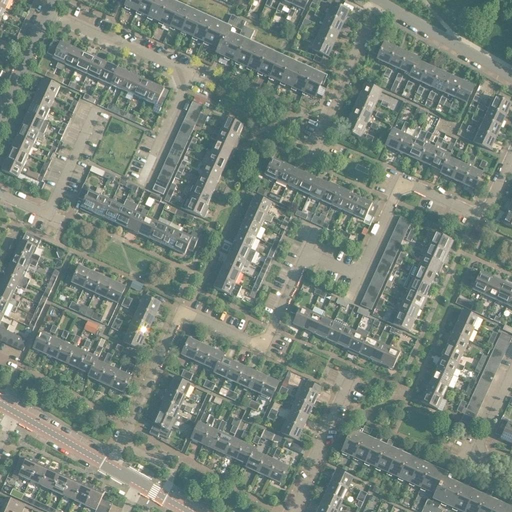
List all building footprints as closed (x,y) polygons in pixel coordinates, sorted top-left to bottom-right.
[(0,0),(0,8),(5,11),(9,0),(8,0),(0,0)] [(229,34),(231,30),(165,0),(128,0),(126,6),(217,48),(215,52),(315,98),(324,78),(229,34)] [(308,0),(294,0),(293,5),(304,10),(308,0)] [(280,13),(283,7),(279,4),(276,11),(274,15),(278,16),(280,13)] [(333,4),(328,16),(344,23),(349,12),(333,4)] [(290,9),(287,16),(285,19),(290,21),(292,18),(295,12),(290,9)] [(241,31),(243,26),(245,22),(231,15),(227,24),(241,31)] [(339,34),(344,23),(328,16),(323,27),(339,34)] [(302,23),(312,28),(314,24),(304,19),(302,23)] [(254,31),(243,26),(241,31),(239,35),(250,40),(254,31)] [(323,27),(318,38),(334,46),(339,34),(323,27)] [(312,50),(328,57),(334,46),(318,38),(312,50)] [(72,49),(53,40),(45,57),(58,62),(55,68),(57,69),(56,70),(61,73),(72,49)] [(376,59),(388,64),(395,49),(384,44),(380,51),(374,48),(372,53),(378,56),(376,59)] [(72,49),(64,65),(76,70),(83,54),(72,49)] [(407,54),(395,49),(388,64),(399,69),(407,54)] [(83,54),(76,70),(87,76),(95,59),(83,54)] [(409,78),(416,62),(418,59),(407,54),(399,69),(410,74),(409,77),(409,78)] [(315,56),(313,61),(328,68),(330,63),(315,56)] [(99,81),(106,64),(95,59),(87,76),(99,81)] [(409,78),(420,83),(428,67),(416,62),(409,78)] [(106,64),(99,81),(110,86),(118,69),(106,64)] [(420,83),(432,88),(439,72),(428,67),(420,83)] [(118,69),(110,86),(122,91),(129,75),(118,69)] [(57,82),(59,78),(46,72),(44,77),(57,82)] [(432,88),(443,93),(450,77),(439,72),(432,88)] [(129,75),(122,91),(133,96),(141,80),(129,75)] [(443,93),(454,98),(461,83),(450,77),(443,93)] [(60,87),(43,80),(38,92),(55,99),(60,87)] [(141,80),(133,96),(145,102),(152,85),(141,80)] [(79,92),(81,88),(69,82),(67,87),(79,92)] [(454,98),(466,103),(473,88),(461,83),(454,98)] [(157,114),(167,92),(152,85),(145,102),(154,106),(151,111),(157,114)] [(365,85),(360,97),(375,104),(380,92),(365,85)] [(55,99),(38,92),(33,103),(49,111),(55,99)] [(370,115),(375,104),(360,97),(354,108),(370,115)] [(398,111),(402,99),(394,97),(390,109),(398,111)] [(488,109),(504,116),(510,104),(494,97),(488,109)] [(28,115),(44,122),(49,111),(33,103),(28,115)] [(192,103),(189,108),(200,113),(203,107),(192,103)] [(198,118),(200,113),(189,108),(187,113),(198,118)] [(354,108),(349,119),(365,126),(370,115),(354,108)] [(499,127),(504,116),(488,109),(483,120),(499,127)] [(196,122),(198,118),(187,113),(185,117),(196,122)] [(227,118),(221,130),(240,139),(240,138),(238,137),(243,126),(236,123),(239,117),(231,114),(230,113),(227,119),(227,118)] [(135,123),(139,114),(138,114),(136,118),(131,116),(129,120),(135,123)] [(144,116),(139,114),(135,123),(140,125),(142,121),(144,116)] [(48,124),(44,122),(28,115),(22,126),(39,134),(39,133),(43,135),(48,124)] [(193,128),(196,122),(185,117),(182,123),(193,128)] [(344,130),(360,137),(365,126),(349,119),(344,130)] [(494,138),(499,127),(483,120),(478,131),(494,138)] [(191,133),(193,128),(182,123),(180,129),(191,133)] [(392,130),(385,146),(397,151),(404,136),(409,125),(404,123),(399,134),(392,130)] [(34,145),(36,139),(41,141),(44,135),(43,135),(39,133),(39,134),(22,126),(17,137),(34,145)] [(404,136),(397,151),(408,156),(415,141),(420,130),(415,128),(410,139),(404,136)] [(180,129),(178,134),(189,138),(191,133),(180,129)] [(210,139),(216,142),(235,150),(240,139),(221,130),(219,136),(212,134),(210,139)] [(489,150),(494,138),(478,131),(473,142),(489,150)] [(415,141),(408,156),(419,161),(426,146),(431,135),(427,133),(422,144),(415,141)] [(186,144),(189,138),(178,134),(175,139),(186,144)] [(39,147),(34,145),(17,137),(12,149),(28,156),(32,148),(37,151),(39,147)] [(438,151),(443,140),(438,138),(433,149),(426,146),(419,161),(430,166),(438,151)] [(184,149),(186,144),(175,139),(173,144),(184,149)] [(216,142),(211,153),(227,161),(227,160),(230,161),(235,150),(216,142)] [(182,154),(184,149),(173,144),(171,149),(182,154)] [(12,149),(7,160),(23,168),(28,156),(12,149)] [(179,159),(182,154),(171,149),(168,154),(179,159)] [(438,151),(430,166),(441,171),(439,174),(440,174),(448,159),(449,156),(438,151)] [(44,164),(49,166),(54,154),(49,152),(44,164)] [(222,172),(227,161),(211,153),(208,159),(204,157),(202,163),(206,164),(206,165),(222,172)] [(177,164),(179,159),(168,154),(166,159),(177,164)] [(459,164),(452,179),(463,184),(470,169),(475,158),(470,156),(465,167),(459,164)] [(166,159),(164,164),(175,169),(177,164),(166,159)] [(264,175),(275,180),(282,164),(271,159),(264,175)] [(448,159),(440,174),(452,179),(459,164),(448,159)] [(23,168),(7,160),(1,172),(18,180),(21,172),(26,174),(28,170),(23,168)] [(39,175),(43,177),(49,166),(44,164),(39,175)] [(172,174),(175,169),(164,164),(161,170),(172,174)] [(293,169),(282,164),(275,180),(286,185),(293,169)] [(217,184),(222,172),(206,165),(200,176),(217,184)] [(184,169),(179,167),(174,178),(179,180),(184,169)] [(304,174),(293,169),(286,185),(297,190),(304,174)] [(470,169),(463,184),(475,190),(482,174),(470,169)] [(170,179),(172,174),(161,170),(159,175),(170,179)] [(304,174),(297,190),(308,195),(315,179),(304,174)] [(159,175),(157,180),(168,185),(170,179),(159,175)] [(217,184),(200,176),(195,188),(212,195),(217,184)] [(326,184),(315,179),(308,195),(319,200),(326,184)] [(165,190),(168,185),(157,180),(154,185),(165,190)] [(330,186),(326,184),(319,200),(330,205),(338,188),(339,187),(331,184),(330,186)] [(93,214),(100,197),(103,191),(98,188),(95,195),(89,192),(90,191),(88,188),(84,185),(78,199),(84,202),(81,209),(93,214)] [(163,196),(165,190),(154,185),(152,191),(163,196)] [(212,195),(195,188),(192,186),(190,191),(188,191),(185,197),(206,207),(212,195)] [(340,189),(338,188),(330,205),(341,210),(349,193),(350,192),(342,189),(341,191),(339,190),(340,189)] [(256,193),(267,198),(269,194),(258,189),(256,193)] [(351,194),(349,193),(341,210),(352,215),(360,199),(350,195),(351,194)] [(254,196),(249,208),(265,215),(271,204),(254,196)] [(112,202),(100,197),(93,214),(104,219),(112,202)] [(180,209),(184,211),(201,219),(206,207),(185,197),(180,209)] [(371,204),(360,199),(352,215),(364,221),(371,204)] [(104,219),(116,224),(123,208),(112,202),(104,219)] [(116,224),(127,229),(134,213),(123,208),(116,224)] [(272,218),(265,215),(249,208),(244,219),(260,227),(263,221),(270,223),(272,218)] [(140,215),(134,213),(127,229),(138,235),(146,218),(148,212),(142,209),(140,215)] [(180,218),(186,220),(188,216),(176,210),(174,217),(180,218)] [(511,214),(507,212),(507,213),(506,212),(505,216),(503,216),(501,222),(502,223),(502,224),(511,228),(511,214)] [(313,216),(310,223),(320,227),(325,217),(320,215),(319,218),(313,216)] [(397,223),(408,228),(410,222),(400,217),(397,223)] [(157,223),(146,218),(138,235),(150,240),(157,223)] [(260,227),(244,219),(238,231),(255,238),(260,227)] [(157,223),(150,240),(161,245),(169,228),(157,223)] [(395,228),(406,233),(408,228),(397,223),(395,228)] [(161,245),(172,250),(180,234),(169,228),(161,245)] [(392,233),(403,238),(406,233),(395,228),(392,233)] [(238,231),(233,242),(250,250),(255,238),(238,231)] [(180,234),(172,250),(184,255),(187,249),(192,252),(200,235),(193,232),(190,238),(180,234)] [(450,240),(434,232),(429,244),(447,253),(453,241),(450,240)] [(390,238),(401,243),(403,238),(392,233),(390,238)] [(388,243),(399,248),(401,243),(390,238),(388,243)] [(20,241),(15,253),(38,263),(40,259),(40,258),(33,255),(37,248),(20,241)] [(250,250),(233,242),(228,254),(245,261),(250,250)] [(385,249),(396,253),(399,248),(388,243),(385,249)] [(447,253),(429,244),(423,256),(440,263),(442,264),(447,253)] [(396,253),(385,249),(383,254),(394,259),(396,253)] [(10,264),(24,271),(26,272),(29,266),(35,268),(38,263),(15,253),(10,264)] [(245,261),(228,254),(223,265),(239,273),(242,266),(247,269),(249,263),(245,261)] [(394,259),(383,254),(381,259),(392,264),(394,259)] [(418,267),(435,275),(440,263),(423,256),(418,267)] [(381,259),(380,262),(378,264),(389,269),(392,264),(381,259)] [(58,273),(62,265),(57,262),(53,270),(54,270),(54,271),(58,273)] [(21,277),(24,271),(10,264),(4,275),(28,286),(30,281),(21,277)] [(389,269),(378,264),(376,269),(387,274),(389,269)] [(223,265),(218,277),(234,284),(239,273),(223,265)] [(435,275),(418,267),(413,265),(408,276),(429,286),(435,275)] [(71,284),(83,289),(90,273),(79,268),(71,284)] [(266,271),(261,269),(256,280),(261,282),(266,271)] [(374,274),(385,279),(387,274),(376,269),(374,274)] [(58,273),(54,271),(49,282),(53,284),(58,273)] [(83,289),(94,294),(102,278),(90,273),(83,289)] [(382,285),(385,280),(385,279),(374,274),(371,280),(382,285)] [(479,274),(472,290),(483,295),(491,279),(479,274)] [(25,291),(28,286),(4,275),(0,284),(0,287),(14,293),(17,287),(25,291)] [(403,288),(408,290),(424,298),(429,286),(408,276),(403,288)] [(218,277),(212,288),(229,296),(236,299),(241,287),(234,284),(218,277)] [(491,279),(483,295),(495,301),(502,284),(503,282),(492,277),(491,279)] [(94,294),(106,299),(113,283),(102,278),(94,294)] [(261,282),(256,280),(251,292),(256,294),(261,282)] [(369,285),(380,290),(382,285),(371,280),(369,285)] [(142,285),(132,281),(129,287),(139,292),(142,285)] [(53,284),(49,282),(43,293),(48,296),(53,284)] [(113,283),(106,299),(117,305),(125,288),(113,283)] [(495,301),(506,306),(511,293),(511,286),(507,284),(506,286),(502,284),(495,301)] [(367,290),(378,295),(380,290),(369,285),(367,290)] [(0,287),(0,300),(9,305),(17,309),(20,304),(11,299),(14,293),(0,287)] [(364,295),(375,300),(378,295),(367,290),(364,295)] [(426,298),(424,298),(408,290),(405,296),(402,294),(399,300),(403,302),(419,309),(421,305),(422,306),(426,298)] [(48,296),(43,293),(38,305),(43,307),(48,296)] [(362,300),(373,305),(375,300),(364,295),(362,300)] [(144,297),(139,309),(154,316),(160,304),(144,297)] [(0,300),(0,314),(3,316),(9,305),(0,300)] [(360,306),(370,311),(373,305),(362,300),(360,306)] [(419,309),(403,302),(397,313),(414,321),(419,309)] [(43,307),(38,305),(33,316),(38,318),(43,307)] [(313,307),(310,313),(303,329),(314,334),(321,318),(324,312),(313,307)] [(299,308),(291,324),(303,329),(310,313),(299,308)] [(149,327),(154,316),(139,309),(134,320),(149,327)] [(392,325),(408,332),(414,321),(397,313),(392,311),(387,323),(392,325)] [(462,311),(457,322),(473,330),(479,318),(462,311)] [(0,328),(6,331),(7,331),(9,326),(0,322),(3,316),(0,314),(0,328)] [(38,318),(33,316),(28,327),(33,329),(38,318)] [(325,339),(332,323),(321,318),(314,334),(325,339)] [(134,320),(129,332),(144,339),(149,327),(134,320)] [(468,341),(473,330),(457,322),(452,334),(468,341)] [(332,323),(325,339),(336,344),(343,328),(332,323)] [(343,328),(336,344),(347,349),(354,333),(343,328)] [(354,333),(347,349),(358,354),(365,338),(367,333),(356,328),(354,333)] [(6,331),(0,342),(6,345),(11,334),(7,332),(7,331),(6,331)] [(129,332),(123,343),(139,350),(144,339),(129,332)] [(498,339),(509,344),(511,338),(501,333),(498,339)] [(11,347),(16,336),(11,334),(6,345),(11,347)] [(40,334),(33,350),(45,355),(52,339),(40,334)] [(452,334),(446,345),(463,353),(468,341),(452,334)] [(358,354),(369,359),(376,343),(379,337),(374,335),(371,340),(365,338),(358,354)] [(16,336),(11,347),(16,350),(22,339),(16,336)] [(16,350),(22,352),(23,353),(28,342),(22,339),(16,350)] [(63,344),(52,339),(45,355),(56,360),(63,344)] [(181,355),(192,360),(200,345),(188,339),(181,355)] [(496,344),(506,349),(509,344),(498,339),(496,344)] [(78,370),(86,354),(85,354),(91,343),(86,341),(81,352),(74,349),(67,365),(78,370)] [(369,359),(380,364),(387,348),(376,343),(369,359)] [(63,344),(56,360),(67,365),(74,349),(63,344)] [(493,349),(504,354),(506,349),(496,344),(493,349)] [(192,360),(204,365),(211,350),(200,345),(192,360)] [(463,353),(446,345),(441,357),(458,364),(463,353)] [(89,375),(88,378),(97,360),(102,348),(97,346),(92,357),(86,354),(78,370),(89,375)] [(124,354),(133,357),(135,352),(126,348),(124,354)] [(399,353),(387,348),(380,364),(391,369),(399,353)] [(493,349),(492,352),(491,354),(502,359),(504,354),(493,349)] [(213,373),(214,373),(222,355),(211,350),(204,365),(214,370),(213,373)] [(97,360),(88,378),(100,383),(107,367),(112,356),(107,354),(102,365),(97,363),(98,360),(97,360)] [(502,359),(491,354),(489,359),(499,364),(502,359)] [(214,373),(225,378),(232,362),(222,358),(223,355),(222,355),(214,373)] [(464,367),(458,364),(441,357),(436,368),(452,376),(452,375),(455,369),(460,371),(462,371),(464,367)] [(499,364),(489,359),(486,365),(497,369),(499,364)] [(478,374),(484,362),(479,360),(474,372),(478,374)] [(225,378),(236,383),(243,368),(232,362),(225,378)] [(123,394),(130,378),(129,378),(134,367),(130,364),(127,371),(126,370),(124,375),(118,373),(111,388),(123,394)] [(484,370),(495,375),(497,369),(486,365),(484,370)] [(118,372),(107,367),(100,383),(111,388),(118,372)] [(246,392),(248,388),(247,388),(255,373),(243,368),(236,383),(244,387),(242,390),(246,392)] [(452,375),(452,376),(436,368),(434,372),(433,371),(431,373),(430,377),(430,379),(431,379),(431,380),(447,387),(452,389),(458,378),(452,375)] [(482,375),(492,380),(495,375),(484,370),(482,375)] [(192,375),(187,372),(184,379),(189,381),(192,375)] [(247,388),(248,388),(259,393),(266,378),(255,373),(247,388)] [(482,375),(481,375),(479,380),(490,385),(492,380),(482,375)] [(189,386),(173,378),(168,390),(184,397),(189,386)] [(270,398),(277,383),(266,378),(259,393),(270,398)] [(431,380),(426,391),(442,399),(447,387),(431,380)] [(479,380),(477,385),(488,390),(490,385),(479,380)] [(301,388),(296,399),(311,406),(320,388),(306,381),(303,388),(301,388)] [(209,382),(206,389),(212,391),(215,385),(209,382)] [(473,385),(469,383),(463,395),(468,397),(471,390),(473,385)] [(485,395),(488,390),(477,385),(475,390),(485,395)] [(285,395),(288,396),(290,391),(281,387),(279,392),(285,395)] [(161,401),(163,401),(179,408),(184,397),(168,390),(166,389),(161,401)] [(483,400),(485,395),(475,390),(472,395),(483,400)] [(426,391),(420,403),(436,410),(442,399),(426,391)] [(232,393),(229,399),(234,401),(237,395),(232,393)] [(481,405),(483,400),(472,395),(470,400),(481,405)] [(306,417),(311,406),(296,399),(291,410),(306,417)] [(465,403),(461,401),(458,400),(456,405),(458,406),(463,408),(465,403)] [(478,410),(481,405),(470,400),(467,406),(478,410)] [(179,408),(163,401),(158,413),(173,420),(191,428),(193,423),(176,415),(179,408)] [(476,416),(478,410),(467,406),(465,411),(476,416)] [(291,410),(286,422),(301,429),(306,417),(291,410)] [(474,421),(476,416),(465,411),(463,416),(473,421),(474,421)] [(171,432),(168,431),(173,420),(158,413),(153,425),(149,434),(157,438),(158,435),(167,439),(171,432)] [(275,417),(268,414),(266,419),(273,422),(275,417)] [(198,424),(190,440),(202,445),(209,429),(215,418),(210,416),(205,427),(198,424)] [(473,421),(463,416),(460,421),(462,422),(471,426),(473,421)] [(494,434),(495,435),(500,437),(507,422),(508,421),(501,418),(494,434)] [(209,429),(202,445),(213,450),(220,434),(221,434),(226,423),(221,421),(216,432),(209,429)] [(286,422),(280,433),(296,440),(301,429),(286,422)] [(500,439),(511,444),(511,442),(511,424),(507,422),(500,437),(500,439)] [(371,430),(363,426),(361,431),(368,434),(371,430)] [(268,433),(263,430),(260,439),(265,441),(265,440),(268,433)] [(511,511),(511,510),(479,496),(444,479),(446,475),(350,431),(341,452),(434,494),(431,502),(426,500),(420,511),(440,511),(442,511),(437,509),(440,502),(462,511),(511,511)] [(220,434),(213,450),(224,455),(232,439),(221,434),(220,434)] [(232,439),(224,455),(236,460),(243,444),(232,439)] [(246,468),(253,452),(254,449),(243,444),(236,460),(246,465),(245,467),(246,468)] [(246,468),(257,473),(264,457),(264,458),(269,447),(265,444),(260,455),(253,452),(246,468)] [(297,446),(294,452),(300,454),(302,448),(297,446)] [(268,478),(275,462),(276,463),(281,452),(276,449),(271,461),(264,458),(264,457),(257,473),(268,478)] [(428,462),(436,465),(438,460),(430,457),(428,462)] [(16,481),(18,476),(30,481),(37,465),(38,462),(33,460),(32,462),(26,459),(25,462),(20,459),(11,478),(16,481)] [(287,468),(276,463),(275,462),(268,478),(280,483),(287,468)] [(41,486),(48,470),(49,467),(44,465),(43,467),(37,465),(30,481),(41,486)] [(54,472),(48,470),(41,486),(52,491),(59,475),(60,472),(55,470),(54,472)] [(336,471),(330,483),(346,490),(351,478),(336,471)] [(63,496),(70,480),(71,477),(66,475),(65,477),(59,475),(52,491),(63,496)] [(466,476),(462,484),(467,486),(471,478),(466,476)] [(76,482),(70,480),(63,496),(74,501),(81,485),(82,482),(77,480),(76,482)] [(346,490),(330,483),(325,495),(341,502),(346,490)] [(85,506),(92,490),(93,487),(88,485),(87,487),(81,485),(74,501),(85,506)] [(488,486),(485,494),(489,496),(493,489),(488,486)] [(12,490),(9,496),(20,501),(23,496),(23,494),(12,490)] [(96,511),(96,510),(98,505),(101,500),(104,492),(99,490),(98,492),(92,490),(85,506),(95,511),(96,511)] [(335,511),(341,502),(325,495),(320,506),(333,511),(335,511)] [(20,501),(32,506),(34,501),(23,496),(20,501)] [(403,497),(399,504),(405,507),(409,499),(403,497)] [(2,511),(5,511),(22,511),(24,507),(5,498),(3,503),(5,504),(2,511)] [(98,505),(109,510),(112,504),(101,500),(98,505)] [(34,501),(32,506),(43,511),(45,506),(34,501)]
